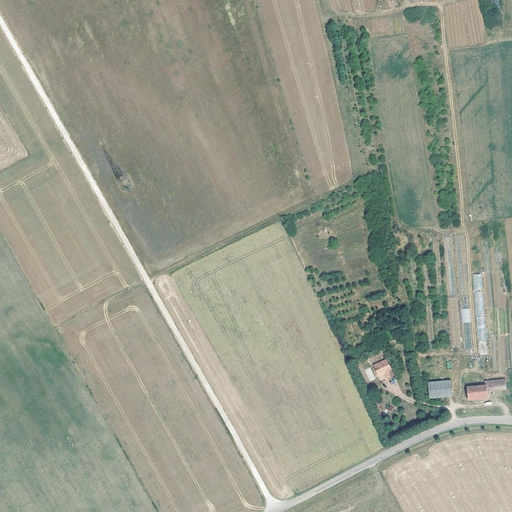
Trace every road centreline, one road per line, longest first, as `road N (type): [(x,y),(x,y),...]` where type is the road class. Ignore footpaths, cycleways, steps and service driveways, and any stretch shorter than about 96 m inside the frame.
road 1 (unclassified): [(275,510),(0,19)]
road 2 (tertiary): [(511,421),(433,431),(275,510)]
